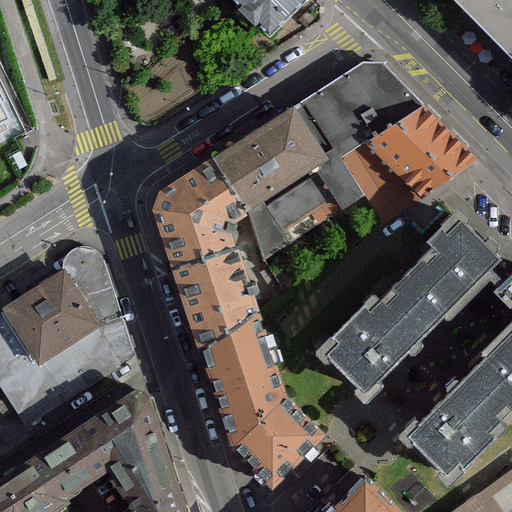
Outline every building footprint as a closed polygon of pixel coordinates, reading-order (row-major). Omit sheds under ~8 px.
[(311,0),(236,0),(277,41),(315,4),(311,0)] [(511,0),(452,0),(511,56),(511,0)] [(305,103),(310,110),(346,160),(375,143),(432,106),(388,61),(366,63),(305,103)] [(0,118),(10,114),(0,91),(0,118)] [(432,106),(375,143),(431,200),(487,159),(432,106)] [(244,174),(270,211),(346,160),(311,110),(310,110),(234,159),(244,174)] [(246,228),(270,211),(244,174),(227,185),(216,168),(176,195),(170,214),(188,272),(254,249),(246,228)] [(387,308),(344,353),(391,398),(511,273),(511,250),(478,217),(449,247),(454,252),(394,314),(387,308)] [(134,355),(104,256),(98,250),(91,246),(84,246),(77,247),(70,252),(66,258),(67,265),(70,270),(0,314),(0,382),(24,422),(134,355)] [(279,323),(254,249),(188,272),(215,350),(279,323)] [(306,404),(279,323),(215,350),(252,446),(306,404)] [(511,353),(429,436),(468,475),(478,465),(485,471),(511,444),(511,438),(509,435),(511,431),(511,353)] [(188,511),(139,394),(0,479),(0,511),(61,511),(127,468),(147,504),(133,511),(188,511)] [(342,439),(306,404),(252,446),(288,490),(342,439)] [(511,511),(511,473),(459,511),(511,511)] [(418,511),(383,480),(350,511),(418,511)]
